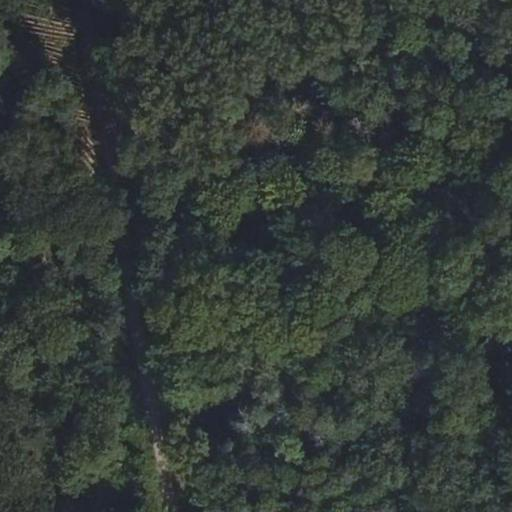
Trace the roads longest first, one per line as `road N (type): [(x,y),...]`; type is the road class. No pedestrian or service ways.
road 1 (track): [(174,511),(82,0)]
road 2 (track): [(118,214),(207,213),(344,148),(511,91)]
